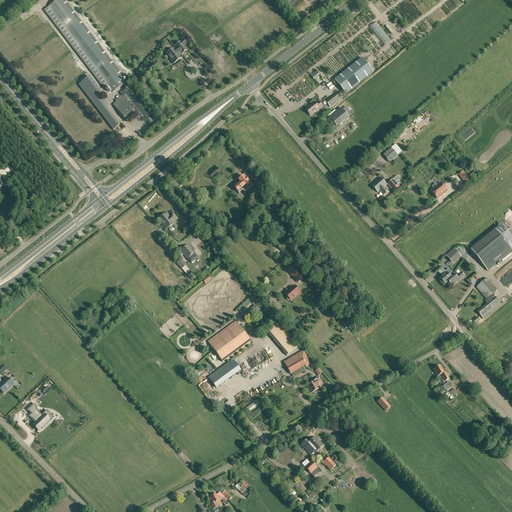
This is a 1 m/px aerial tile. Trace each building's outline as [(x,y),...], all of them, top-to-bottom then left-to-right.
[(125,83),(124,83),(60,0),(57,0),(48,8),(112,92),(125,83)] [(167,55),(174,64),(181,58),(178,55),(181,53),(182,54),(187,50),(180,42),(175,46),(177,48),(175,50),(174,49),(167,55)] [(373,72),(362,58),(334,80),(346,94),(373,72)] [(162,67),(157,60),(153,63),(159,70),(160,69),(162,67)] [(120,93),(123,97),(113,105),(126,121),(138,111),(142,116),(141,117),(144,120),(152,114),(138,97),(130,86),(120,93)] [(90,99),(102,116),(113,130),(120,125),(96,94),(90,99)] [(316,111),(322,107),(319,102),(316,105),(314,102),(310,105),(311,105),(306,109),(310,115),(316,111)] [(348,116),(341,108),(329,118),(336,125),(348,116)] [(393,146),(383,155),(389,162),(399,154),(393,146)] [(249,189),(252,187),(248,183),(249,183),(246,180),(248,179),(246,178),(245,179),(243,177),(239,180),(241,183),(234,188),(235,189),(234,190),(236,192),(237,191),(239,193),(247,187),(249,189)] [(384,196),(388,192),(384,187),(386,185),(380,177),(371,185),(378,193),(380,191),(384,196)] [(399,186),(401,184),(398,180),(396,182),(393,179),(387,185),(393,191),(399,186)] [(258,181),(255,184),(261,191),(264,188),(262,187),(265,185),(261,180),(258,182),(258,181)] [(433,188),(431,190),(437,199),(447,191),(440,183),(437,185),(436,183),(432,187),(433,188)] [(167,228),(176,222),(174,220),(172,221),(169,217),(167,218),(165,215),(158,220),(164,227),(165,226),(167,228)] [(511,249),(495,229),(471,250),(488,270),(511,250),(511,249)] [(197,256),(195,254),(188,245),(181,251),(189,262),(197,256)] [(454,259),(456,261),(460,257),(454,249),(446,256),(451,261),(454,259)] [(185,265),(181,260),(177,263),(182,269),(185,265)] [(303,279),(292,267),(288,271),(298,283),(303,279)] [(442,277),(440,278),(445,284),(448,282),(452,286),(464,276),(461,273),(456,277),(453,274),(448,269),(445,272),(441,275),(442,277)] [(208,275),(203,280),(206,284),(212,279),(208,275)] [(486,299),(497,290),(487,278),(476,287),(486,299)] [(294,286),(285,294),(288,297),(287,298),(287,299),(288,301),(289,301),(290,300),(291,301),(300,293),(294,286)] [(484,320),(502,305),(493,294),(485,301),(487,304),(477,312),(484,320)] [(236,321),(208,342),(222,362),(251,341),(236,321)] [(299,345),(280,322),(267,332),(287,355),(299,345)] [(310,364),(303,351),(284,362),(291,374),(305,365),(306,367),(310,364)] [(445,381),(449,379),(445,372),(444,373),(440,366),(434,370),(437,377),(441,374),(445,381)] [(318,388),(323,385),(318,377),(311,382),(313,384),(308,386),(312,393),(318,389),(318,388)] [(13,385),(7,378),(0,385),(0,389),(4,394),(13,385)] [(453,387),(450,382),(444,385),(447,390),(453,387)] [(390,407),(382,398),(377,402),(386,411),(390,407)] [(33,424),(39,431),(41,429),(42,430),(42,429),(51,421),(44,414),(44,413),(42,415),(42,414),(37,409),(38,408),(34,404),(27,410),(31,414),(29,416),(35,422),(33,424)] [(307,440),(301,445),(304,449),(305,448),(307,450),(306,451),(311,456),(314,453),(315,454),(318,451),(320,449),(323,446),(315,438),(310,443),(307,440)] [(329,458),(325,461),(324,461),(321,463),(323,466),(324,465),(330,471),(335,466),(329,458)] [(319,472),(317,469),(317,468),(311,461),(304,467),(310,474),(313,477),(319,472)] [(244,496),(249,491),(247,489),(249,487),(243,481),(238,485),(241,488),(238,490),(244,496)] [(215,511),(220,510),(218,507),(216,503),(220,501),(216,494),(210,497),(213,503),(210,505),(213,510),(214,511),(215,511)]
